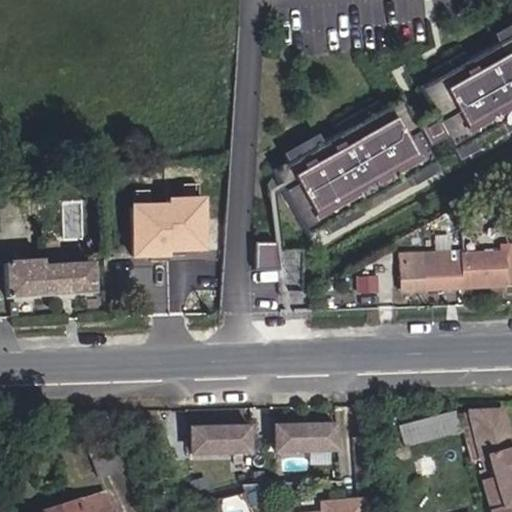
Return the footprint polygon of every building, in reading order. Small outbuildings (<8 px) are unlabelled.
[(496,43),(511,33),(511,23),(491,35),(496,43)] [(511,119),(511,33),(496,43),(466,60),(433,79),(417,87),(432,113),(413,125),(398,98),(382,107),(336,133),(319,142),(285,162),(271,170),(308,235),(323,226),(357,207),(408,178),(434,164),(425,147),(445,136),(454,153),(473,142),(501,126),(511,119)] [(433,79),(466,60),(462,52),(428,71),(433,79)] [(336,133),(382,107),(378,99),(332,125),(336,133)] [(506,134),(511,130),(511,119),(501,126),(506,134)] [(458,161),(477,150),(473,142),(454,153),(458,161)] [(413,186),(439,171),(434,164),(408,178),(413,186)] [(163,208),(127,209),(128,258),(147,258),(147,263),(164,263),(164,258),(181,257),(181,252),(200,252),(199,202),(162,203),(163,208)] [(511,240),(498,205),(485,210),(501,251),(504,251),(504,257),(511,256),(511,240)] [(504,251),(501,251),(459,253),(460,287),(505,285),(505,283),(511,283),(511,256),(504,257),(504,251)] [(384,256),(387,290),(460,287),(459,253),(384,256)] [(4,262),(6,297),(39,295),(41,260),(4,262)] [(92,264),(42,266),(41,260),(39,295),(93,293),(92,264)] [(455,410),(398,422),(402,444),(459,432),(455,410)] [(511,511),(511,452),(500,412),(456,415),(470,465),(487,460),(493,479),(479,482),(488,511),(511,511)] [(272,458),(336,455),(333,432),(270,434),(272,458)] [(472,484),(458,433),(403,449),(418,500),(472,484)] [(187,462),(247,460),(246,436),(186,438),(187,462)] [(123,468),(114,443),(90,451),(98,476),(123,468)] [(107,511),(102,496),(50,511),(107,511)] [(360,511),(359,501),(321,504),(321,511),(360,511)]
